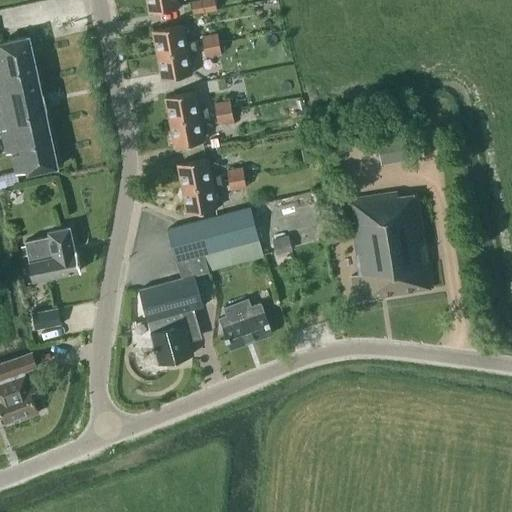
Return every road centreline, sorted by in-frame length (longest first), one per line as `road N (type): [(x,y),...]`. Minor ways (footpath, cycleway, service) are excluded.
road 1 (tertiary): [(113,433),(98,383),(128,164),(98,0)]
road 2 (tertiary): [(511,364),(340,346),(113,433)]
road 3 (track): [(435,171),(440,128),(416,95),(408,57)]
road 4 (tertiary): [(0,478),(113,433)]
